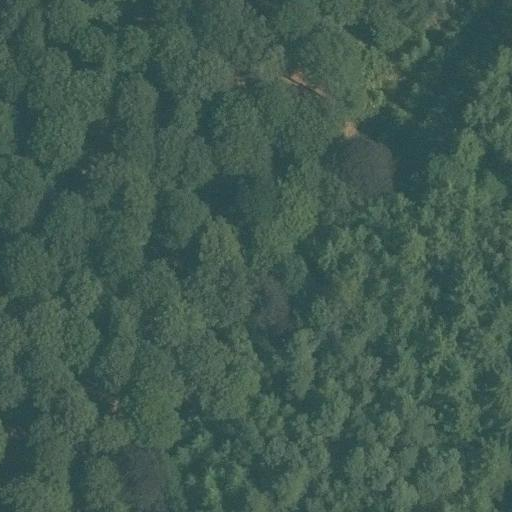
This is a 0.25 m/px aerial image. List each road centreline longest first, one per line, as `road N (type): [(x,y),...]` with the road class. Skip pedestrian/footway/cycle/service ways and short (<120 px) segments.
road 1 (track): [(127,0),(145,24),(309,136),(511,242)]
road 2 (track): [(377,177),(494,0)]
